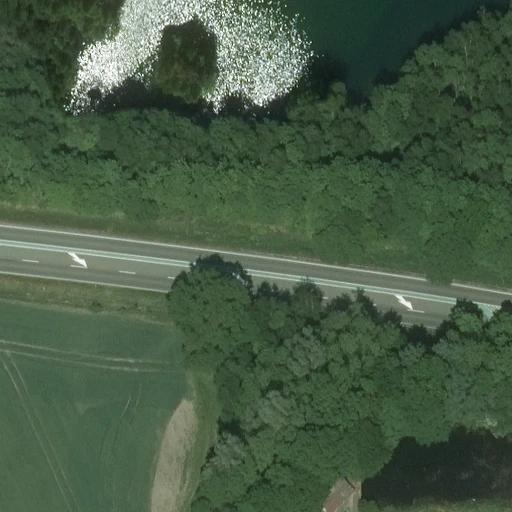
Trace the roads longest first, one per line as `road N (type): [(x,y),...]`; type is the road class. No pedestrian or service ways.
road 1 (trunk): [(0,261),(511,331)]
road 2 (trunk): [(511,306),(0,238)]
